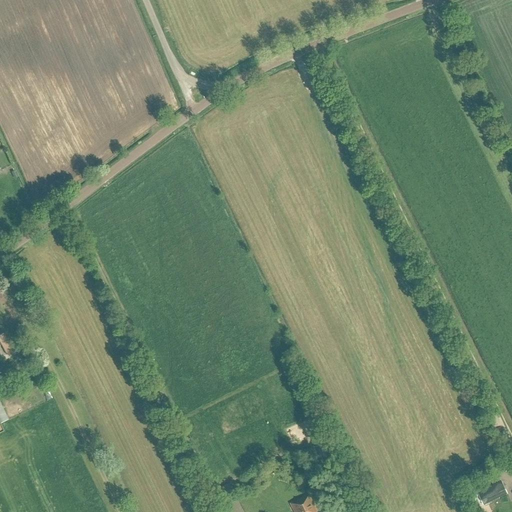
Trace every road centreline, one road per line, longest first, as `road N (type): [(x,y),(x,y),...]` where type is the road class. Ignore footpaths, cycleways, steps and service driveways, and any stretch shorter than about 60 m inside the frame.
road 1 (tertiary): [(0,255),(191,113),(271,64),(441,0)]
road 2 (track): [(321,45),(511,436)]
road 3 (track): [(0,271),(120,511)]
